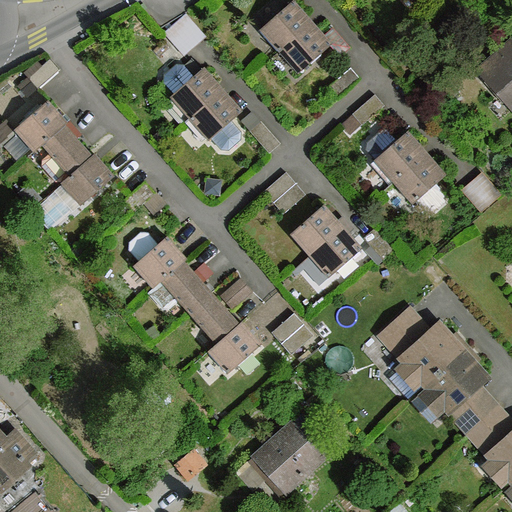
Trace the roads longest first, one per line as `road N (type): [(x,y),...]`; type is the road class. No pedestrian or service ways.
road 1 (residential): [(53,29),(89,90),(271,295)]
road 2 (residential): [(119,511),(0,371)]
